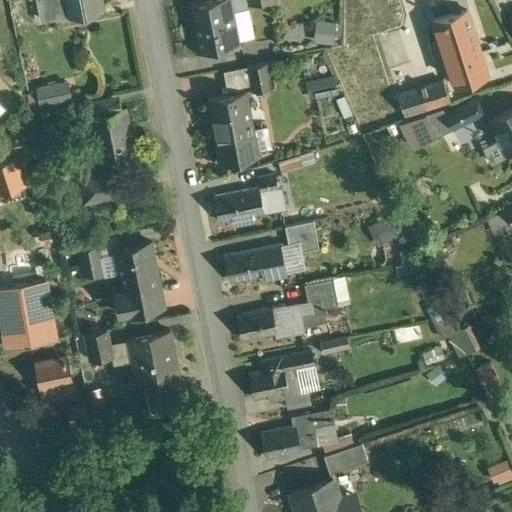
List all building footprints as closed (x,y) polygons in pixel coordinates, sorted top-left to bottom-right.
[(40,0),(45,20),(70,15),(70,16),(102,9),(100,0),(40,0)] [(209,0),(189,4),(198,50),(237,42),(228,0),(209,0)] [(453,3),(455,12),(465,10),(463,0),(436,0),(437,5),(453,3)] [(467,10),(434,21),(455,84),(487,74),(467,10)] [(340,43),(341,21),(319,20),(319,43),(340,43)] [(276,60),(267,62),(270,77),(279,76),(276,60)] [(69,62),(39,68),(43,86),(73,80),(69,62)] [(267,62),(248,65),(250,77),(252,90),(272,86),(270,77),(267,62)] [(248,65),(223,70),(226,83),(250,77),(248,65)] [(389,67),(355,78),(371,126),(450,101),(443,79),(397,94),(389,67)] [(334,76),(313,81),(316,97),(338,93),(334,76)] [(228,94),(208,98),(216,141),(218,141),(218,142),(253,135),(253,134),(245,92),(252,90),(250,77),(226,83),(228,94)] [(442,108),(425,115),(436,136),(486,111),(478,96),(445,113),(442,108)] [(511,106),(489,118),(502,144),(506,142),(511,154),(511,106)] [(125,109),(91,116),(100,160),(115,154),(133,151),(125,109)] [(253,135),(218,142),(218,141),(216,141),(220,162),(259,155),(254,134),(253,134),(253,135)] [(20,154),(0,160),(0,192),(29,183),(20,154)] [(299,155),(278,161),(281,172),(302,166),(299,155)] [(103,169),(79,174),(79,176),(81,186),(105,183),(103,169)] [(259,187),(215,196),(219,220),(233,217),(234,224),(254,220),(252,213),(273,209),(269,190),(278,188),(275,174),(257,177),(259,187)] [(79,176),(68,178),(72,201),(84,199),(81,186),(79,176)] [(105,183),(81,186),(84,199),(84,200),(108,195),(105,183)] [(511,223),(505,209),(491,216),(498,232),(511,226),(511,223)] [(372,225),(381,244),(410,230),(401,211),(372,225)] [(312,228),(300,230),(303,245),(315,242),(312,228)] [(300,230),(269,236),(271,246),(274,262),(282,261),(280,249),(289,247),(291,255),(304,253),(303,245),(300,230)] [(152,241),(115,248),(124,292),(124,293),(159,286),(154,260),(155,260),(152,241)] [(98,244),(79,248),(82,262),(101,258),(98,244)] [(419,244),(400,249),(406,275),(425,270),(419,244)] [(271,246),(227,255),(231,279),(264,272),(262,265),(274,262),(271,246)] [(101,258),(82,262),(84,275),(103,271),(101,258)] [(333,278),(304,283),(308,301),(320,298),(336,295),(333,278)] [(45,280),(0,287),(0,308),(7,346),(55,338),(45,280)] [(159,286),(124,293),(124,292),(117,293),(120,313),(162,305),(159,286)] [(336,295),(320,298),(322,308),(338,305),(336,295)] [(299,301),(238,314),(243,338),(275,332),(276,337),(305,331),(299,301)] [(106,328),(85,332),(85,333),(88,346),(109,342),(106,328)] [(169,329),(129,338),(138,384),(148,382),(171,377),(179,375),(169,329)] [(88,346),(85,333),(82,334),(88,361),(91,360),(88,346)] [(347,336),(322,342),(324,352),(349,346),(347,336)] [(109,342),(88,346),(91,360),(112,356),(109,342)] [(312,350),(259,360),(261,370),(250,372),(255,397),(268,395),(269,400),(285,397),(301,393),(301,392),(297,375),(291,370),(315,365),(312,350)] [(67,357),(36,363),(43,402),(75,396),(67,357)] [(489,362),(480,367),(488,383),(497,378),(489,362)] [(171,377),(148,382),(155,416),(178,411),(171,377)] [(308,390),(301,392),(301,393),(285,397),(287,408),(311,403),(308,390)] [(85,405),(67,409),(72,432),(90,429),(85,405)] [(332,407),(305,413),(308,427),(314,426),(334,422),(332,407)] [(293,425),(262,432),(266,456),(300,449),(300,448),(317,444),(314,426),(308,427),(305,413),(291,415),(293,425)] [(459,417),(433,418),(434,433),(460,432),(459,417)] [(340,436),(321,442),(325,453),(343,447),(340,436)] [(511,458),(492,465),(498,483),(511,478),(511,458)] [(333,479),(291,493),(297,511),(360,511),(358,505),(343,509),(333,479)]
